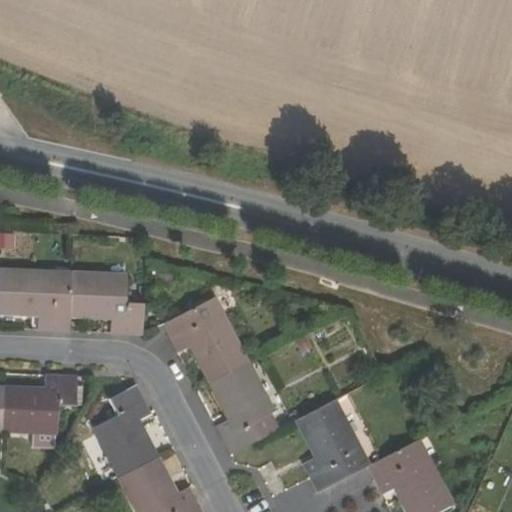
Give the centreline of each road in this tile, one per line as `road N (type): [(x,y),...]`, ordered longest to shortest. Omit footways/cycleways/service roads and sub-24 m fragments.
road 1 (residential): [(0,148),(158,185),(511,291)]
road 2 (residential): [(218,511),(150,373),(120,356),(0,353)]
